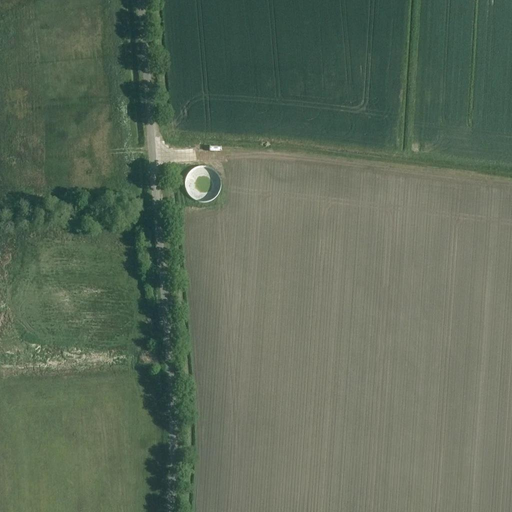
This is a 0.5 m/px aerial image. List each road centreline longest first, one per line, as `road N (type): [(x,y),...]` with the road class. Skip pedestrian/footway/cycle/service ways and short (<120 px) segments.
road 1 (unclassified): [(169,511),(171,397),(140,0)]
road 2 (track): [(153,155),(511,195)]
